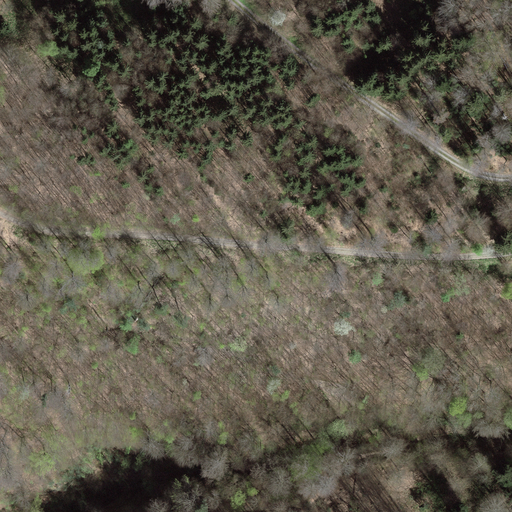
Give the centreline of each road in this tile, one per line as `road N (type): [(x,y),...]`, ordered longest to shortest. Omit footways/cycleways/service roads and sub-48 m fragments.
road 1 (track): [(511,257),(446,263),(57,233),(0,213)]
road 2 (track): [(511,183),(476,177),(235,0)]
